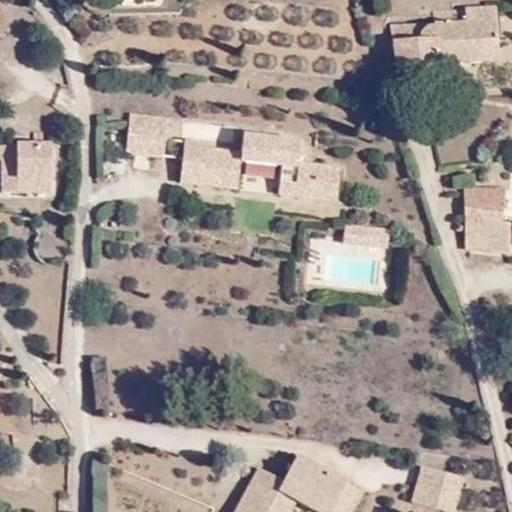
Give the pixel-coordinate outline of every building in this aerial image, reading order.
[(394,25),(394,67),(394,69),(499,64),(497,8),(465,9),(466,22),(394,25)] [(169,118),(131,113),(125,155),(163,160),(169,118)] [(208,143),(185,139),(180,184),(238,192),(240,165),(280,168),(279,184),(277,197),(335,202),(340,168),(299,163),(302,142),(243,134),(241,152),(207,148),(208,143)] [(0,140),(0,192),(48,193),(48,141),(0,140)] [(506,188),(464,188),(465,251),(510,255),(511,223),(506,223),(506,188)] [(391,230),(346,225),(343,244),(389,249),(391,230)] [(348,483),(298,456),(284,482),(258,469),(234,511),(292,511),(297,504),(311,511),(352,511),(363,493),(347,485),(348,483)] [(454,511),(463,479),(420,467),(411,504),(441,511),(454,511)]
